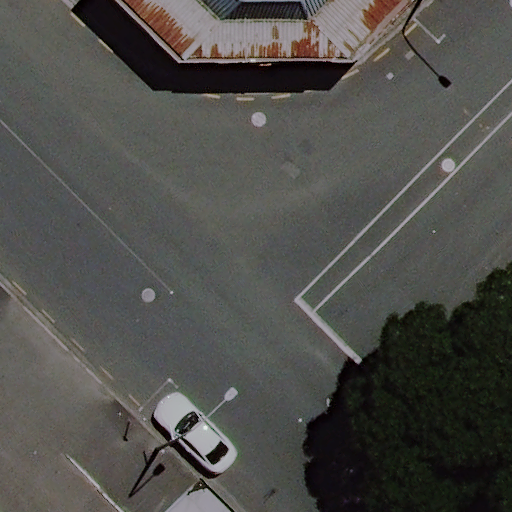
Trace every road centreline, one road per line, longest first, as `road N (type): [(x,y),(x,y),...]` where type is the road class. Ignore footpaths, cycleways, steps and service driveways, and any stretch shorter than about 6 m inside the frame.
road 1 (unclassified): [(239,361),(511,87)]
road 2 (tertiary): [(239,361),(0,117)]
road 3 (tertiary): [(390,511),(239,361)]
